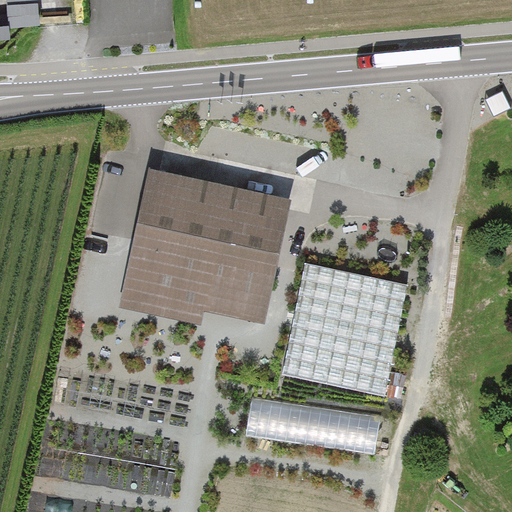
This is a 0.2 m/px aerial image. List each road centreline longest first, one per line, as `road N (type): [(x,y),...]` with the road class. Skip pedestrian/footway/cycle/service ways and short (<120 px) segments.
road 1 (primary): [(0,99),(511,57)]
road 2 (track): [(181,511),(207,372),(223,337),(273,329),(308,196),(446,214)]
road 3 (track): [(456,62),(446,214),(383,511)]
road 4 (track): [(193,448),(387,485)]
road 5 (track): [(177,511),(55,489)]
